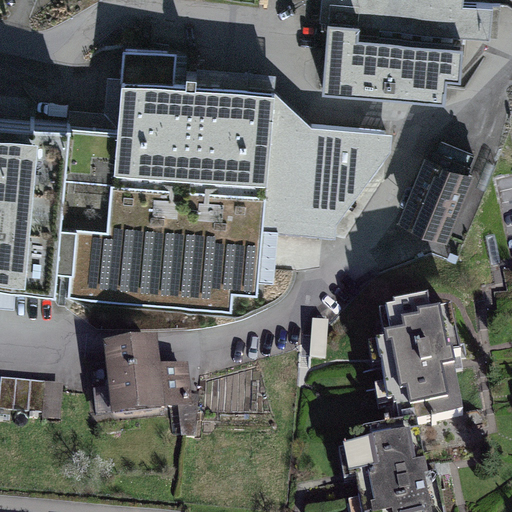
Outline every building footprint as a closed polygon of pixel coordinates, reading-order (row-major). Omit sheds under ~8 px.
[(333,0),(331,103),(450,107),(451,83),(467,83),(468,37),(502,37),(500,7),(471,5),(471,0),(333,0)] [(122,135),(0,122),(0,293),(62,299),(69,230),(116,233),(116,207),(242,217),(241,193),(271,194),(269,234),(342,242),(341,226),(398,154),(400,137),(317,131),(282,94),(179,85),(182,57),(131,54),(122,135)] [(482,175),(434,155),(405,224),(455,243),(482,175)] [(389,320),(409,434),(428,430),(471,421),(452,308),(389,320)] [(126,316),(107,312),(101,334),(120,338),(126,316)] [(169,350),(115,356),(123,424),(198,415),(192,373),(172,376),(169,350)] [(54,389),(4,384),(1,413),(51,419),(54,389)] [(444,511),(428,430),(366,443),(379,511),(444,511)]
